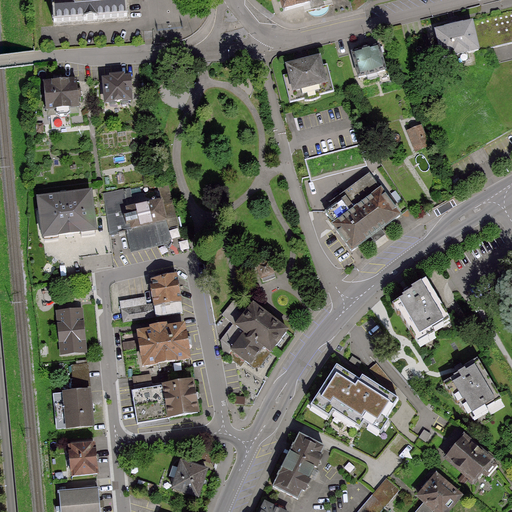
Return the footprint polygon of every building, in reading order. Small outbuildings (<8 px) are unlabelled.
[(127,17),(125,0),(62,0),(63,1),(52,2),(54,23),(127,17)] [(309,0),(280,0),(284,12),(311,4),(309,0)] [(511,12),(473,22),(481,51),(511,44),(511,12)] [(468,54),(479,51),(473,24),(436,32),(442,60),(453,57),(455,64),(469,61),(468,54)] [(378,46),(352,54),(359,79),(386,72),(378,46)] [(323,65),(321,59),(287,67),(289,76),(285,77),(292,106),(306,103),(307,106),(316,104),(322,103),(322,100),(335,96),(328,64),(323,65)] [(125,80),(100,81),(102,106),(127,105),(125,80)] [(77,81),(42,84),(44,117),(80,115),(77,81)] [(420,130),(409,134),(417,151),(427,146),(420,130)] [(366,170),(360,146),(305,161),(312,184),(366,170)] [(403,221),(369,175),(323,210),(357,255),(403,221)] [(124,191),(104,194),(110,236),(119,235),(119,233),(126,231),(131,253),(163,245),(168,248),(171,244),(159,192),(144,196),(146,206),(128,210),(124,191)] [(91,193),(39,199),(44,238),(96,232),(91,193)] [(133,205),(143,202),(141,196),(131,198),(133,205)] [(271,257),(255,263),(262,281),(277,275),(271,257)] [(176,276),(152,282),(153,288),(152,289),(154,305),(146,307),(145,299),(120,303),(124,323),(182,314),(176,276)] [(451,337),(423,290),(388,311),(415,358),(451,337)] [(82,310),(57,312),(60,356),(85,354),(82,310)] [(287,341),(251,313),(233,337),(241,343),(230,356),(250,372),(261,358),(269,364),(287,341)] [(152,332),(138,335),(144,367),(189,359),(184,327),(166,330),(165,327),(152,329),(152,332)] [(501,400),(477,359),(442,379),(458,406),(463,403),(471,417),(501,400)] [(87,365),(72,366),(75,388),(90,387),(87,365)] [(360,383),(337,369),(313,409),(329,419),(333,413),(360,430),(364,425),(382,436),(390,424),(387,423),(400,403),(362,380),(360,383)] [(198,413),(193,382),(153,388),(152,383),(134,386),(135,392),(132,392),(138,425),(170,420),(169,418),(198,413)] [(55,395),(54,395),(57,430),(92,427),(89,392),(62,394),(61,391),(55,392),(55,395)] [(325,449),(299,436),(273,490),(299,503),(325,449)] [(497,465),(464,438),(447,459),(469,478),(469,482),(472,485),(475,484),(477,482),(477,478),(481,472),(487,477),(497,465)] [(94,444),(70,447),(70,450),(67,450),(68,454),(70,454),(73,478),(98,475),(94,444)] [(206,471),(182,463),(173,489),(197,498),(206,471)] [(447,511),(460,497),(436,476),(419,498),(424,502),(434,511),(436,511),(447,511)] [(388,478),(358,511),(380,511),(400,489),(388,478)] [(100,511),(99,490),(59,494),(60,508),(56,508),(56,511),(100,511)] [(433,511),(434,511),(424,502),(415,511),(433,511)]
